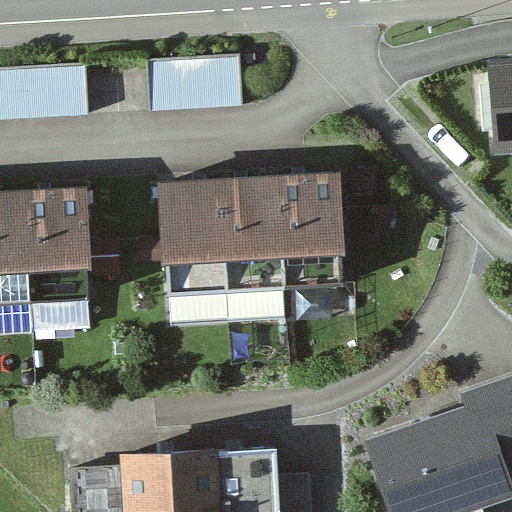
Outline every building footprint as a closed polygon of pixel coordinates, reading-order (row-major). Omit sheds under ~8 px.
[(511,46),(486,49),(493,142),(511,140),(511,46)] [(240,59),(143,64),(146,120),(242,116),(240,59)] [(85,68),(0,72),(0,127),(87,123),(85,68)] [(349,173),(156,183),(162,302),(355,292),(349,173)] [(92,185),(0,190),(0,302),(98,297),(92,185)] [(96,213),(98,252),(130,250),(128,212),(96,213)] [(472,407),(372,440),(395,511),(446,511),(509,491),(499,462),(511,457),(511,378),(468,393),(472,407)] [(116,495),(113,438),(77,440),(80,496),(116,495)] [(285,449),(290,511),(322,511),(317,446),(285,449)] [(227,511),(226,447),(123,450),(124,511),(227,511)]
